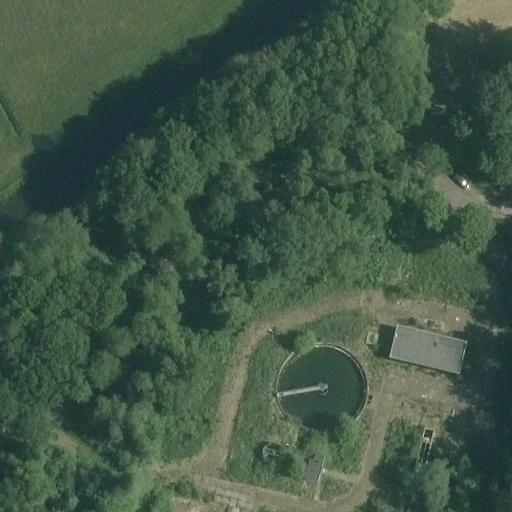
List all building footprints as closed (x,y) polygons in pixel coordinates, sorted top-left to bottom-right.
[(457,377),(463,348),(397,333),(390,362),(457,377)] [(433,441),(435,433),(424,431),(422,439),(433,441)] [(317,485),(323,460),(309,457),(304,482),(317,485)] [(424,482),(427,471),(416,469),(413,479),(406,477),(403,491),(425,496),(428,483),(424,482)] [(177,511),(193,511),(195,503),(173,498),(170,510),(177,511)]
